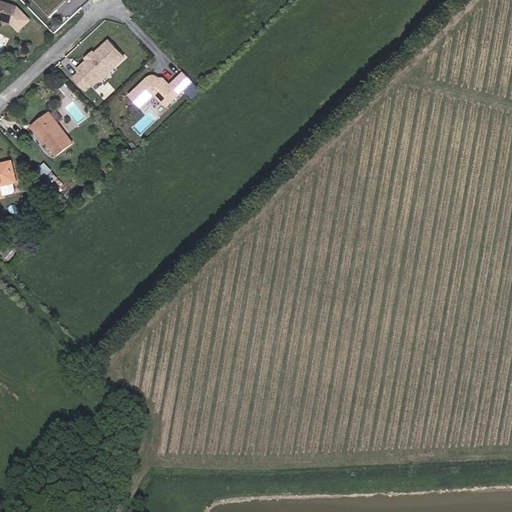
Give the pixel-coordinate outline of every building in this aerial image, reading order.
[(71,0),(32,0),(50,18),(58,10),(53,5),(57,0),(61,4),(64,0),(67,0),(69,2),(71,0)] [(0,19),(12,24),(17,7),(0,1),(0,19)] [(111,70),(124,57),(109,41),(95,54),(95,56),(91,60),(89,60),(78,70),(82,73),(76,79),(87,91),(93,85),(95,88),(102,81),(101,79),(101,76),(108,70),(111,70)] [(102,81),(112,72),(111,70),(108,70),(101,76),(101,79),(102,81)] [(167,107),(186,88),(193,81),(184,72),(171,84),(164,78),(159,77),(157,76),(154,75),(152,75),(151,75),(148,77),(130,95),(143,108),(156,95),(167,107)] [(74,144),(50,112),(31,126),(37,133),(39,131),(48,143),(58,156),(74,144)] [(115,136),(107,129),(102,135),(109,142),(115,136)] [(48,143),(39,131),(37,133),(46,145),(48,143)] [(0,197),(19,193),(12,167),(0,169),(0,197)]
